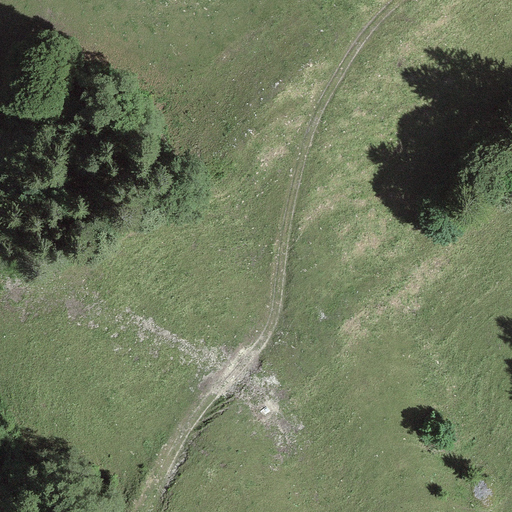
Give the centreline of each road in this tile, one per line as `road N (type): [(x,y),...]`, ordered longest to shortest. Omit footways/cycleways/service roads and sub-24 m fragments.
road 1 (track): [(402,0),(356,53),(329,107),(275,328),(184,433),(152,511)]
road 2 (track): [(329,107),(331,189),(414,511)]
